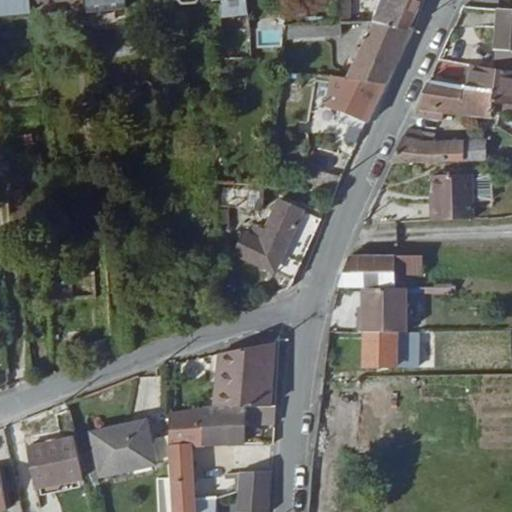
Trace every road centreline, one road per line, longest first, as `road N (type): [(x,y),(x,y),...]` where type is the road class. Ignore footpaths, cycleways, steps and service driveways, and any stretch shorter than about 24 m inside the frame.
road 1 (tertiary): [(314,315),(389,117),(447,0)]
road 2 (residential): [(0,413),(270,316),(314,315)]
road 3 (tertiary): [(292,511),(314,315)]
road 4 (unknown): [(339,238),(511,242)]
road 5 (unknown): [(35,400),(19,270)]
